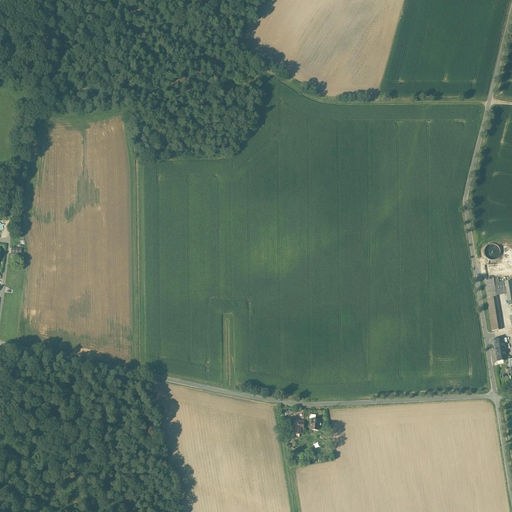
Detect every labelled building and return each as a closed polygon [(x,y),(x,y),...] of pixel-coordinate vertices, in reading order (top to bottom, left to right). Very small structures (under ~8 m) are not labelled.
[(500,255),(501,252),(500,249),(498,246),(496,245),(493,244),(490,245),(487,247),(485,249),(485,252),(485,255),(487,258),(490,260),(493,260),(496,260),(499,258),(500,255)] [(493,279),(484,281),(487,299),(496,298),(496,296),(494,283),(493,279)] [(504,282),(494,283),(496,296),(506,294),(504,282)] [(496,298),(487,299),(492,331),(501,330),(496,298)] [(503,339),(493,340),(497,361),(506,360),(503,339)] [(320,420),(311,419),(310,430),(319,431),(320,420)] [(304,422),(294,421),(293,433),(303,434),(304,422)]
